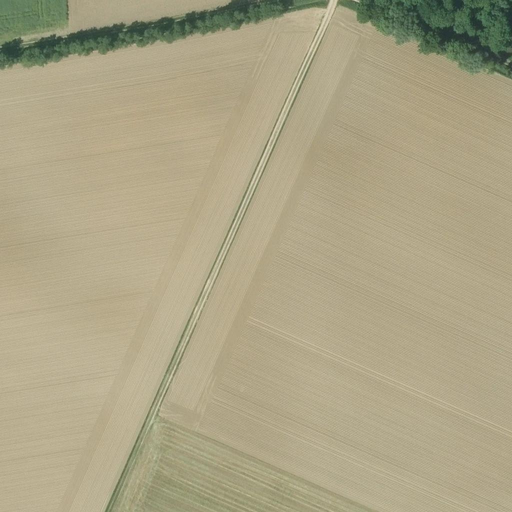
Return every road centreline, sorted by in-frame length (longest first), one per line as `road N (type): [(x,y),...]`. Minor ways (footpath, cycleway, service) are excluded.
road 1 (track): [(110,511),(333,0)]
road 2 (track): [(0,53),(286,0)]
road 3 (track): [(350,0),(511,69)]
